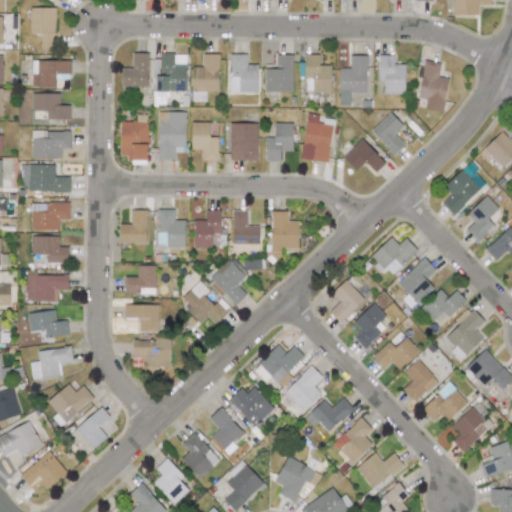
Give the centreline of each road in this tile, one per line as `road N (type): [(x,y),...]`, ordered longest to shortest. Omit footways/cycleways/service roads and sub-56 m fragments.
road 1 (residential): [(159,423),(115,361),(99,306),(107,35),(122,24),(406,29),(453,38),(504,74)]
road 2 (residential): [(66,511),(480,118),(511,53)]
road 3 (residential): [(371,221),(329,190),(304,185),(102,185)]
road 4 (residential): [(286,300),(435,460),(453,497)]
road 5 (residential): [(402,193),(511,311)]
